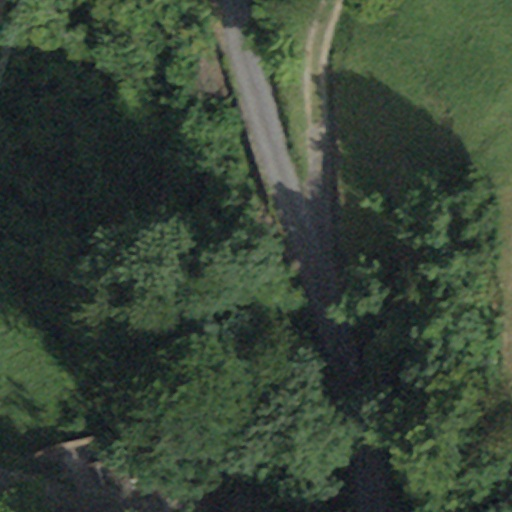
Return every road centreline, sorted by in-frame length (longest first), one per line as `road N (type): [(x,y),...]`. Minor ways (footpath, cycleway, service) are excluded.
road 1 (unclassified): [(235,0),(247,69),(337,333),(370,511)]
road 2 (track): [(306,257),(311,37),(328,0)]
